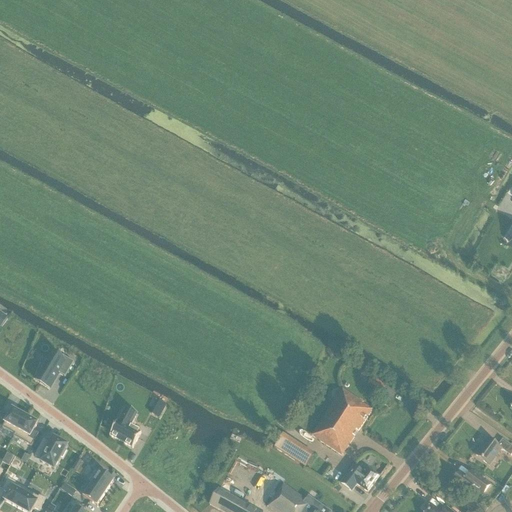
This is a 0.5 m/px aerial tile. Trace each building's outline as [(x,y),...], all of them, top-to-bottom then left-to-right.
[(50,352),(34,380),(50,391),(60,375),(65,377),(74,363),(63,357),(62,359),(50,352)] [(381,393),(387,385),(373,375),(368,383),(381,393)] [(342,456),(372,411),(362,404),(363,403),(342,390),(312,436),(342,456)] [(154,409),(151,414),(158,418),(161,412),(154,409)] [(12,410),(2,428),(14,435),(13,437),(16,439),(27,419),(12,410)] [(118,421),(110,437),(119,441),(123,444),(132,449),(141,433),(130,428),(136,417),(128,413),(122,423),(119,421),(118,421)] [(27,419),(16,439),(31,447),(38,435),(33,432),(37,424),(27,419)] [(314,455),(283,434),(274,448),(306,468),(314,455)] [(44,440),(35,456),(41,460),(39,462),(54,470),(68,445),(55,438),(51,444),(44,440)] [(510,456),(511,454),(511,447),(502,440),(498,446),(488,439),(475,456),(489,466),(501,449),(510,456)] [(330,467),(327,471),(335,477),(338,472),(330,467)] [(347,470),(338,482),(351,492),(356,485),(367,493),(379,477),(368,469),(364,475),(361,473),(354,468),(350,473),(347,470)] [(94,470),(86,482),(105,495),(113,482),(94,470)] [(485,492),(490,486),(479,477),(474,484),(460,473),(451,484),(467,496),(473,489),(478,493),(481,489),(485,492)] [(9,480),(2,492),(8,495),(4,502),(17,509),(27,491),(15,485),(16,483),(9,480)] [(90,485),(82,497),(97,507),(105,495),(86,482),(90,485)] [(246,492),(249,489),(240,482),(237,485),(246,492)] [(284,483),(268,506),(275,511),(332,511),(333,511),(309,494),(306,499),(284,483)] [(65,484),(61,490),(72,497),(76,492),(65,484)] [(256,511),(219,490),(211,503),(225,511),(256,511)] [(27,491),(17,509),(22,511),(32,511),(34,509),(40,511),(46,500),(39,496),(38,497),(27,491)] [(71,508),(68,511),(83,511),(85,509),(73,502),(69,507),(71,508)]
